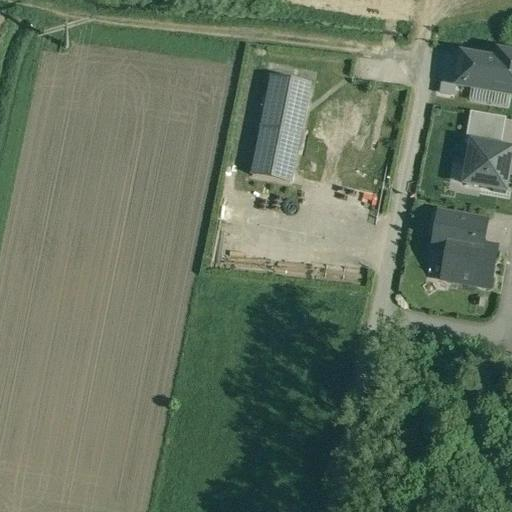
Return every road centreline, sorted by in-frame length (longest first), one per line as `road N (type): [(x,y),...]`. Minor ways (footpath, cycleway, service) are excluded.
road 1 (track): [(359,50),(18,0)]
road 2 (unclassified): [(379,316),(429,81),(407,58),(359,50)]
road 3 (unclassified): [(338,511),(379,316)]
road 4 (residential): [(379,316),(501,337),(511,279)]
